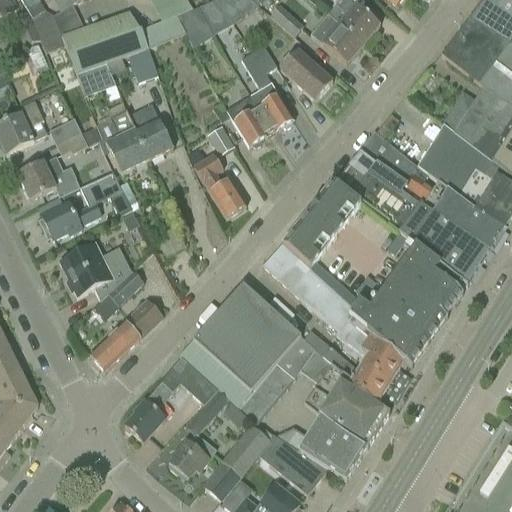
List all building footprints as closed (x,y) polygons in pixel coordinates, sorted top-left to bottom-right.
[(0,0),(0,24),(13,18),(5,3),(2,0),(0,0)] [(34,0),(17,0),(31,22),(30,22),(45,58),(64,50),(52,20),(44,16),(34,0)] [(69,0),(74,8),(88,0),(69,0)] [(177,22),(192,16),(182,0),(154,0),(169,25),(177,22)] [(245,33),(264,16),(249,0),(235,0),(224,10),(245,33)] [(404,0),(380,0),(395,11),(404,0)] [(511,0),(485,0),(469,22),(511,49),(511,0)] [(344,1),(335,12),(334,11),(326,21),(338,30),(363,51),(379,31),(344,1)] [(76,80),(106,69),(127,62),(147,55),(141,36),(138,37),(128,19),(83,35),(72,10),(60,17),(59,16),(52,20),(64,50),(68,61),(76,80)] [(293,43),(303,32),(279,11),(269,21),(282,32),(293,43)] [(24,51),(38,45),(25,19),(12,25),(24,51)] [(338,30),(326,21),(310,40),(346,71),(363,51),(338,30)] [(147,55),(185,39),(177,22),(169,25),(141,36),(147,55)] [(511,49),(469,22),(440,60),(482,93),(488,97),(511,112),(511,49)] [(265,80),(276,73),(262,50),(239,64),(259,97),(249,103),(259,111),(275,138),(293,126),(265,80)] [(137,89),(157,82),(147,55),(127,62),(137,89)] [(332,88),(299,58),(282,77),(300,93),(314,107),(332,88)] [(225,74),(223,75),(216,61),(200,69),(207,83),(213,97),(231,88),(225,74)] [(110,106),(118,103),(106,69),(76,80),(84,101),(105,94),(110,106)] [(461,96),(441,129),(443,131),(442,132),(492,169),(491,170),(506,179),(505,179),(511,183),(511,112),(488,97),(482,93),(475,104),(461,96)] [(259,111),(249,103),(237,111),(233,113),(226,117),(249,154),(275,138),(259,111)] [(34,147),(46,142),(40,128),(42,127),(34,109),(29,111),(18,117),(20,122),(7,128),(6,127),(3,129),(0,130),(0,148),(0,150),(2,149),(8,160),(26,152),(34,147)] [(172,155),(151,110),(128,121),(135,139),(138,145),(149,167),(172,155)] [(125,117),(96,131),(97,132),(103,145),(120,180),(149,167),(138,145),(135,139),(128,121),(126,116),(125,117)] [(55,150),(80,137),(74,125),(49,137),(55,150)] [(234,152),(220,131),(206,141),(219,161),(234,152)] [(97,132),(81,139),(81,140),(87,153),(103,145),(97,132)] [(416,172),(415,173),(461,208),(473,217),(502,235),(511,218),(511,191),(502,185),(506,179),(491,170),(492,169),(442,132),(416,172)] [(62,165),(87,153),(81,140),(81,139),(80,137),(55,150),(62,165)] [(373,139),(359,157),(378,171),(391,180),(407,191),(405,196),(420,205),(424,208),(422,212),(428,216),(432,219),(450,231),(450,232),(454,235),(459,239),(460,239),(460,238),(489,256),(502,235),(473,217),(461,208),(415,173),(416,172),(394,154),(373,139)] [(213,161),(205,167),(196,153),(186,159),(194,173),(193,174),(225,225),(246,212),(229,186),(221,191),(215,181),(222,176),(213,161)] [(70,172),(62,176),(55,162),(17,180),(29,206),(54,194),(59,203),(80,194),(79,193),(70,172)] [(348,168),(333,187),(361,209),(385,228),(386,227),(420,254),(455,282),(467,291),(489,256),(460,238),(460,239),(459,239),(454,235),(450,232),(450,231),(432,219),(428,216),(422,212),(424,208),(420,205),(405,196),(407,191),(391,180),(378,171),(368,184),(348,168)] [(117,221),(129,216),(112,179),(88,190),(79,193),(80,194),(88,212),(108,202),(117,221)] [(332,187),(320,202),(348,225),(361,209),(333,187),(332,187)] [(314,209),(307,217),(336,240),(343,231),(347,227),(348,225),(320,202),(314,209)] [(42,225),(38,227),(43,236),(47,234),(52,246),(67,238),(69,242),(81,236),(79,232),(94,225),(101,222),(96,210),(95,209),(88,212),(73,219),(68,210),(41,222),(42,225)] [(307,217),(295,234),(323,256),(330,248),(336,240),(307,217)] [(132,219),(123,223),(129,236),(138,231),(132,219)] [(295,234),(282,250),(309,274),(314,268),(318,263),(323,256),(295,234)] [(398,240),(392,248),(400,254),(406,246),(398,240)] [(392,248),(386,256),(393,262),(400,254),(392,248)] [(100,307),(107,300),(132,277),(119,253),(102,262),(95,249),(58,268),(76,304),(94,295),(100,307)] [(282,250),(261,273),(321,326),(322,325),(338,337),(334,341),(345,349),(342,353),(361,369),(356,375),(310,337),(303,345),(305,347),(304,347),(322,363),(334,374),(351,389),(348,393),(348,394),(376,410),(403,366),(402,366),(347,322),(352,315),(353,313),(345,307),(338,300),(331,294),(324,287),(316,281),(309,274),(282,250)] [(352,315),(347,322),(402,366),(403,366),(411,373),(464,295),(467,291),(455,282),(420,254),(373,320),(357,306),(353,313),(352,315)] [(314,268),(309,274),(316,281),(322,275),(314,268)] [(322,275),(316,281),(324,287),(329,281),(322,275)] [(107,300),(118,312),(142,289),(132,279),(132,277),(107,300)] [(329,281),(324,287),(331,294),(336,288),(329,281)] [(366,282),(360,290),(367,296),(373,288),(366,282)] [(336,288),(331,294),(338,300),(344,294),(336,288)] [(242,290),(178,362),(181,364),(217,396),(227,405),(231,409),(236,414),(265,382),(300,342),(244,292),(242,290)] [(360,290),(354,298),(361,303),(367,296),(360,290)] [(344,294),(338,300),(345,307),(351,300),(344,294)] [(351,300),(345,307),(353,313),(357,306),(351,300)] [(104,378),(162,323),(161,322),(147,307),(89,362),(104,378)] [(10,345),(5,348),(0,338),(0,362),(15,355),(10,345)] [(300,342),(265,382),(283,395),(298,376),(317,389),(303,409),(319,423),(321,424),(325,427),(339,438),(366,454),(389,418),(385,415),(376,410),(348,394),(348,393),(351,389),(334,374),(322,363),(304,347),(305,347),(303,345),(300,342)] [(14,367),(20,365),(15,355),(0,362),(0,387),(20,378),(14,367)] [(163,384),(160,388),(161,389),(172,398),(179,390),(204,412),(217,396),(181,364),(170,377),(163,384)] [(20,378),(0,387),(0,408),(1,409),(26,412),(27,407),(33,404),(20,378)] [(265,382),(236,414),(248,424),(254,430),(283,395),(265,382)] [(135,419),(124,431),(143,449),(156,434),(164,425),(155,417),(172,398),(161,389),(144,407),(144,406),(133,417),(135,419)] [(199,417),(184,433),(193,441),(194,440),(195,442),(196,441),(207,428),(218,416),(217,415),(227,405),(217,396),(204,412),(199,417)] [(1,409),(0,410),(0,439),(11,447),(31,421),(26,417),(26,412),(1,409)] [(231,409),(222,419),(239,434),(248,424),(236,414),(231,409)] [(291,434),(274,442),(327,476),(345,487),(346,488),(366,454),(339,438),(325,427),(321,424),(319,423),(306,443),(300,440),(291,434)] [(249,432),(202,493),(221,508),(257,462),(269,445),(261,437),(259,440),(249,432)] [(269,445),(257,462),(291,489),(307,501),(327,476),(274,442),(264,434),(261,437),(269,445)] [(11,447),(0,439),(0,467),(2,469),(9,460),(4,456),(11,447)] [(180,453),(168,468),(169,470),(169,474),(175,479),(179,477),(188,485),(196,475),(199,478),(211,462),(215,457),(203,448),(195,442),(194,440),(193,441),(187,449),(185,447),(180,453)] [(259,511),(253,511),(244,505),(238,511),(297,511),(299,510),(276,492),(259,511)] [(238,511),(244,505),(246,503),(234,494),(220,511),(222,511),(238,511)]
